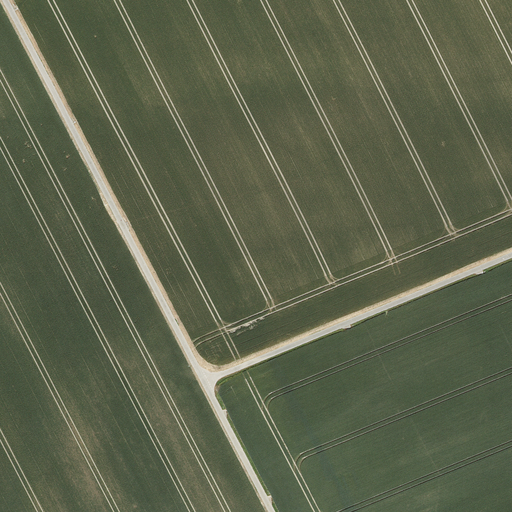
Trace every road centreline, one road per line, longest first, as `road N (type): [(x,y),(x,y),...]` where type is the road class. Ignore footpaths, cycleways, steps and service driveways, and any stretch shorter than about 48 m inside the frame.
road 1 (track): [(272,511),(5,0)]
road 2 (track): [(511,255),(204,381)]
